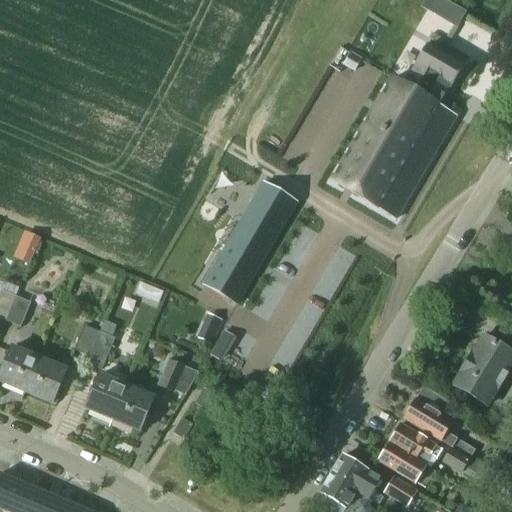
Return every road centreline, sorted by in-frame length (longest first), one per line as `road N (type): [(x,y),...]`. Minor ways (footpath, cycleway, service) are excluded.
road 1 (unclassified): [(290,511),(511,152)]
road 2 (unclassified): [(153,511),(98,474),(0,432)]
